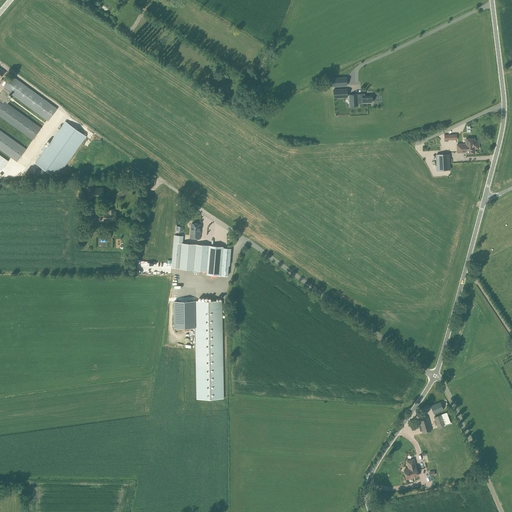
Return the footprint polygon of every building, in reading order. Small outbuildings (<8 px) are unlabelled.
[(8,95),(10,93),(48,121),(57,109),(12,76),(3,88),(0,92),(0,149),(17,162),(26,149),(0,130),(0,116),(33,140),(41,128),(7,103),(11,98),(8,95)] [(347,85),(346,77),(331,78),(331,86),(347,85)] [(334,98),(341,98),(341,96),(347,95),(347,89),(334,90),(334,98)] [(358,106),(358,104),(372,103),(372,96),(363,96),(363,94),(350,95),(351,106),(358,106)] [(57,178),(87,136),(66,121),(47,146),(45,145),(42,150),(44,151),(36,163),(57,178)] [(479,149),(479,140),(470,141),(470,139),(466,139),(466,146),(457,147),(457,153),(466,152),(466,153),(473,153),(473,149),(479,149)] [(436,154),(437,170),(450,170),(450,164),(449,154),(436,154)] [(0,172),(8,162),(0,155),(0,172)] [(408,211),(421,211),(420,156),(406,156),(408,211)] [(385,193),(392,193),(391,158),(384,158),(385,193)] [(357,214),(370,213),(368,159),(360,159),(362,206),(356,206),(357,214)] [(113,197),(117,201),(131,189),(128,185),(113,197)] [(103,187),(91,188),(93,200),(104,199),(103,187)] [(109,212),(103,213),(104,222),(116,221),(116,212),(114,212),(113,210),(109,210),(109,212)] [(88,213),(88,224),(96,223),(96,212),(88,213)] [(200,239),(201,224),(191,223),(190,238),(200,239)] [(183,236),(174,235),(171,267),(206,271),(206,274),(227,276),(228,266),(229,266),(231,249),(216,248),(216,246),(183,243),(183,236)] [(195,301),(174,301),(175,328),(195,328),(196,366),(196,399),(223,398),(223,365),(222,300),(195,301)] [(440,402),(430,406),(434,414),(444,410),(440,402)] [(442,414),(434,417),(438,427),(442,426),(445,425),(450,423),(447,413),(442,414)] [(422,433),(432,431),(428,417),(419,420),(420,426),(419,427),(420,432),(421,431),(422,433)] [(407,461),(409,469),(404,470),(407,479),(418,475),(416,467),(415,467),(413,459),(407,461)]
